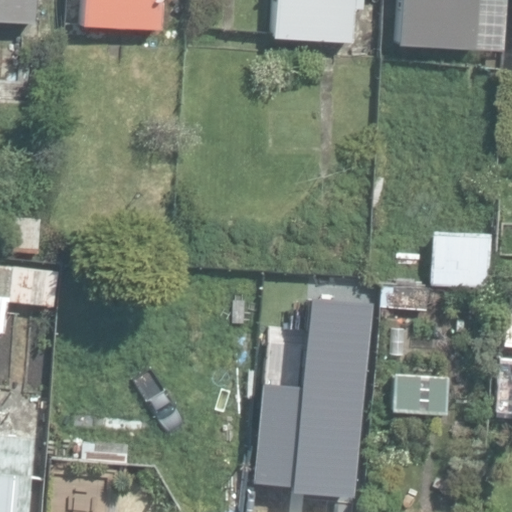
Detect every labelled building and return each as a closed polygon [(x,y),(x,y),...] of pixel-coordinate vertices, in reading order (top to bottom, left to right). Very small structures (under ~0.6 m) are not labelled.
[(0,0),(0,15),(30,17),(31,0),(0,0)] [(80,0),(79,24),(157,27),(157,0),(80,0)] [(270,0),(269,31),(345,35),(346,0),(270,0)] [(395,0),(394,37),(471,40),(472,0),(395,0)] [(0,246),(35,250),(38,209),(23,207),(23,215),(0,213),(0,246)] [(176,260),(243,264),(246,221),(179,217),(176,260)] [(488,228),(428,228),(429,286),(488,285),(488,228)] [(0,334),(1,335),(5,300),(55,305),(58,270),(0,263),(0,334)] [(227,272),(226,323),(256,324),(257,273),(227,272)] [(378,279),(377,307),(425,309),(426,282),(378,279)] [(500,344),(511,345),(511,295),(498,294),(496,311),(503,311),(500,344)] [(488,414),(511,416),(511,355),(494,354),(488,414)] [(388,409),(444,413),(446,375),(391,372),(388,409)] [(45,437),(95,440),(97,403),(48,400),(45,437)] [(180,511),(231,511),(238,409),(187,406),(180,511)] [(0,511),(24,511),(32,437),(0,434),(0,511)] [(47,506),(85,509),(88,444),(51,441),(47,506)] [(240,511),(282,511),(287,453),(246,449),(240,511)]
